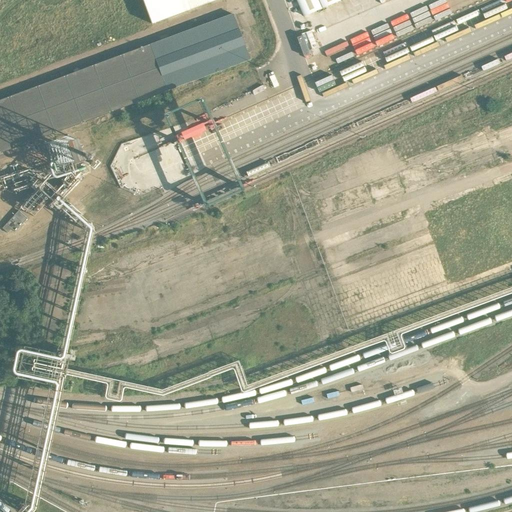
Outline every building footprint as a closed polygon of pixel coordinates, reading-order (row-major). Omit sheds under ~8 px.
[(141,0),(151,25),(218,0),(141,0)] [(298,0),(303,11),(289,11),(296,29),(296,32),(306,57),(313,54),(313,29),(310,29),(305,17),(312,14),(311,10),(316,8),(336,0),(298,0)] [(232,14),(0,100),(0,152),(249,60),(232,14)] [(64,164),(76,160),(69,137),(47,144),(54,167),(64,164)] [(511,179),(431,204),(454,278),(511,260),(511,179)] [(2,230),(6,233),(10,228),(16,233),(27,219),(17,211),(2,230)]
